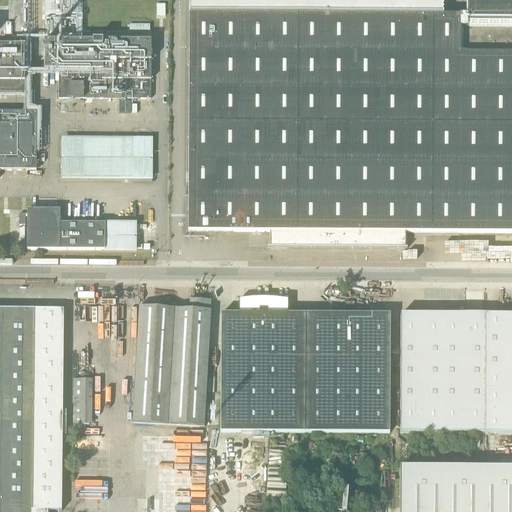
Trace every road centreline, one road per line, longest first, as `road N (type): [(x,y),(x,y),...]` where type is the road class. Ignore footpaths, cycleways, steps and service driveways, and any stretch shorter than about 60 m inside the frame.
road 1 (unclassified): [(0,273),(511,275)]
road 2 (unknown): [(156,191),(153,123),(63,118),(52,130),(46,190),(146,192)]
